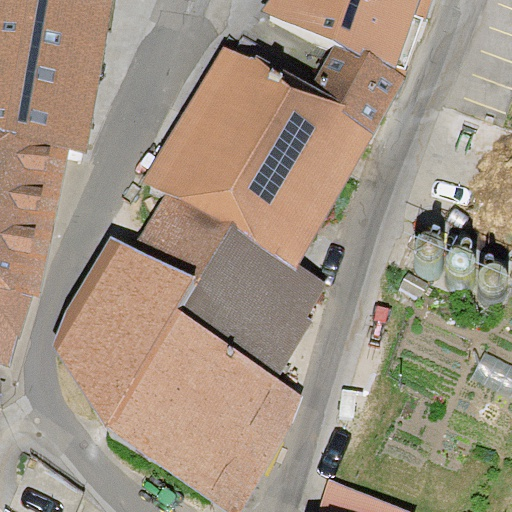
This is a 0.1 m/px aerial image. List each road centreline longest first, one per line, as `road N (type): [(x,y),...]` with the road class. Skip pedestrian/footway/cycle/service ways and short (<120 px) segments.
road 1 (residential): [(187,0),(184,28),(38,395),(124,511)]
road 2 (tertiary): [(476,0),(367,268),(295,511)]
